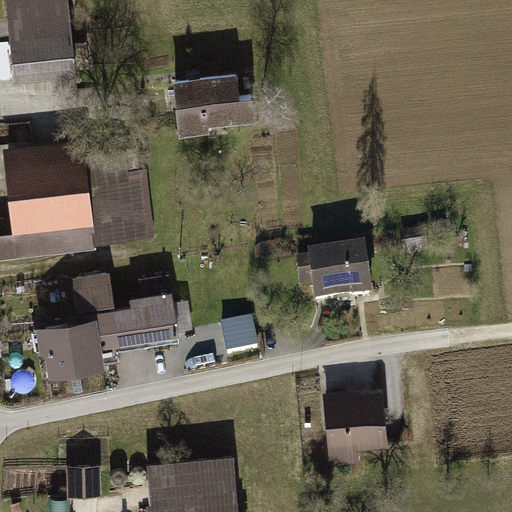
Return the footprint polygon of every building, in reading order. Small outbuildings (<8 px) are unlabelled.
[(69,0),(7,0),(19,87),(80,78),(69,0)] [(242,74),(177,81),(183,138),(227,134),(226,126),(258,123),(256,98),(244,99),(242,74)] [(86,140),(7,151),(15,215),(0,217),(0,260),(101,247),(86,140)] [(370,252),(296,262),(300,289),(317,287),(319,309),(376,301),(370,252)] [(112,272),(75,277),(80,311),(117,305),(112,272)] [(93,320),(42,328),(50,381),(107,372),(103,351),(182,338),(175,292),(132,299),(134,306),(91,313),(93,320)] [(254,316),(222,323),(229,352),(260,345),(254,316)] [(387,384),(324,391),(332,463),(359,460),(358,450),(394,447),(387,384)] [(243,511),(238,451),(147,459),(151,511),(243,511)] [(100,461),(68,463),(70,495),(102,493),(100,461)]
